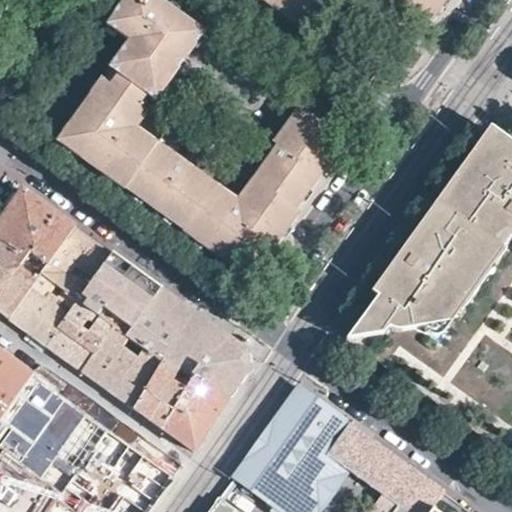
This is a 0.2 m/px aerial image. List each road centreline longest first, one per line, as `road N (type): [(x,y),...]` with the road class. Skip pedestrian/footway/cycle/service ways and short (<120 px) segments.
road 1 (residential): [(0,140),(254,319)]
road 2 (residential): [(298,352),(511,502)]
road 3 (residential): [(200,488),(181,463),(0,330)]
road 4 (residential): [(254,319),(396,123)]
road 5 (residential): [(225,0),(396,123)]
road 6 (residential): [(200,488),(298,352)]
road 7 (residential): [(396,123),(483,0)]
